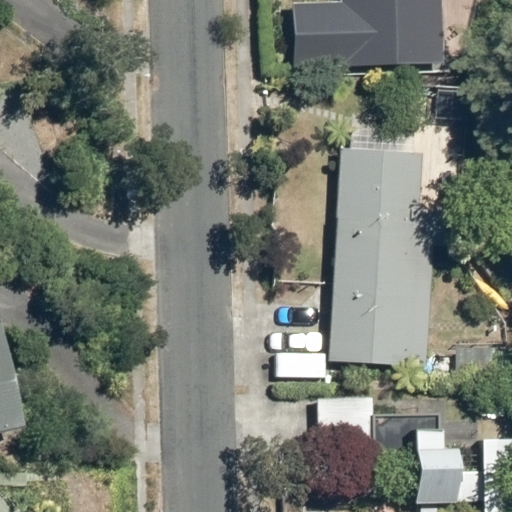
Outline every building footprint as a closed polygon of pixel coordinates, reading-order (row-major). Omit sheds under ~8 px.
[(444,62),(443,0),(347,0),(348,58),(444,62)] [(357,121),(356,143),(344,142),(332,358),(436,363),(443,237),(458,238),(463,149),(429,147),(430,125),(357,121)] [(7,317),(0,317),(0,434),(31,428),(7,317)] [(375,391),(321,393),(323,441),(376,440),(375,391)] [(422,500),(478,498),(480,466),(465,465),(467,439),(448,438),(449,425),(419,423),(421,495),(422,500)] [(511,511),(511,433),(487,434),(488,511),(511,511)] [(3,511),(0,505),(0,511),(26,511),(21,501),(3,511)]
